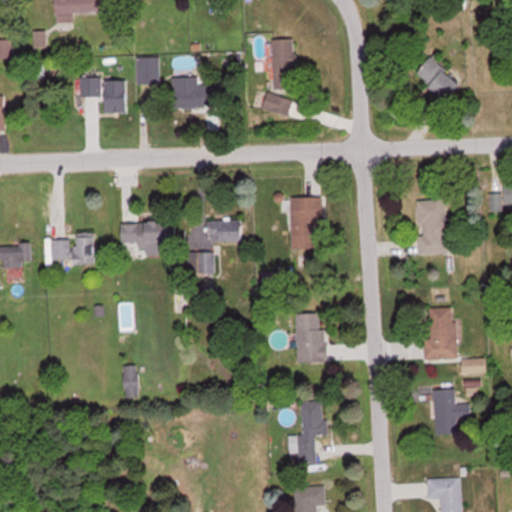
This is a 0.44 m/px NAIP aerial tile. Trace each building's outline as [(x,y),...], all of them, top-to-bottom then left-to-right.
[(110,0),(52,0),(53,14),(110,12),(110,0)] [(0,38),(0,57),(16,57),(16,39),(0,38)] [(275,88),(297,88),(297,38),(275,38),(275,88)] [(435,55),(418,71),(447,101),(464,85),(435,55)] [(162,83),(162,57),(138,57),(138,83),(162,83)] [(102,96),(102,76),(82,76),(82,96),(102,96)] [(174,76),(175,107),(222,105),(221,84),(200,84),(200,76),(174,76)] [(107,79),(107,106),(128,106),(128,79),(107,79)] [(294,99),(270,91),(265,107),(289,115),(294,99)] [(492,192),(492,208),(501,208),(501,192),(492,192)] [(293,196),(293,247),(322,247),(322,196),(293,196)] [(447,198),(419,199),(421,253),(449,252),(447,198)] [(244,240),(244,218),(210,218),(210,240),(244,240)] [(147,253),(172,253),(171,221),(123,221),(123,243),(147,242),(147,253)] [(75,263),(96,263),(96,231),(77,231),(77,238),(55,238),(55,257),(75,257),(75,263)] [(32,242),(1,242),(1,265),(32,265),(32,242)] [(192,250),(192,271),(216,271),(216,250),(192,250)] [(286,270),(263,270),(263,290),(286,290),(286,270)] [(459,357),(458,305),(431,306),(431,337),(426,337),(426,358),(459,357)] [(299,361),(327,361),(327,312),(299,312),(299,361)] [(126,363),(126,397),(142,397),(142,363),(126,363)] [(436,389),(436,434),(459,433),(459,419),(472,418),(472,403),(458,404),(457,388),(436,389)] [(323,400),(303,400),(303,434),(290,434),(291,451),(300,451),(301,461),(324,461),(323,400)] [(429,477),(429,497),(442,497),(442,511),(463,511),(463,476),(429,477)] [(296,485),(296,511),(319,511),(319,504),(327,504),(327,484),(296,485)]
